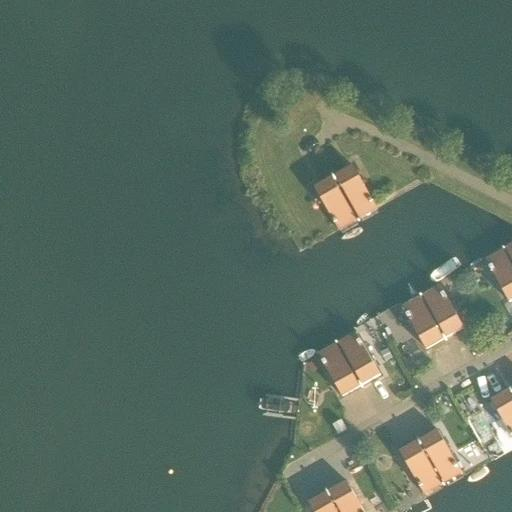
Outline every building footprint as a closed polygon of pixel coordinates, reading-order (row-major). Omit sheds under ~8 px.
[(350,168),(326,181),(350,223),(373,210),(350,168)] [(350,223),(326,181),(299,195),(323,237),(350,223)] [(511,248),(500,256),(511,278),(511,248)] [(511,278),(500,256),(476,269),(499,311),(511,304),(511,278)] [(437,291),(414,304),(437,347),(461,333),(437,291)] [(414,304),(390,317),(414,360),(437,347),(414,304)] [(346,336),(323,349),(346,392),(370,378),(346,336)] [(323,349),(299,363),(323,405),(346,392),(323,349)] [(511,389),(501,395),(511,415),(511,389)] [(511,415),(501,395),(477,408),(501,451),(511,444),(511,415)] [(330,431),(320,435),(324,444),(334,439),(330,431)] [(429,435),(406,448),(429,490),(453,477),(429,435)] [(406,448),(382,461),(406,503),(429,490),(406,448)] [(352,511),(338,487),(315,500),(321,511),(352,511)] [(321,511),(315,500),(293,511),(321,511)]
